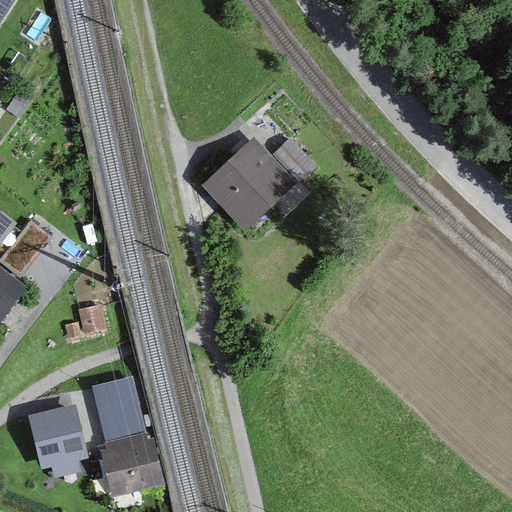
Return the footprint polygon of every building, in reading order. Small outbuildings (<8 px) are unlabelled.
[(0,0),(0,24),(16,0),(0,0)] [(256,140),(206,187),(248,231),(317,167),(291,140),(273,157),(256,140)] [(0,245),(17,223),(0,209),(0,322),(27,288),(0,266),(0,245)] [(25,272),(53,232),(31,216),(3,257),(25,272)] [(80,306),(86,332),(110,327),(104,300),(80,306)] [(133,376),(92,386),(105,440),(146,430),(133,376)] [(89,458),(76,404),(29,416),(42,469),(52,467),(54,478),(82,471),(79,460),(89,458)] [(106,442),(107,449),(100,451),(112,498),(165,484),(153,437),(147,439),(145,432),(106,442)]
